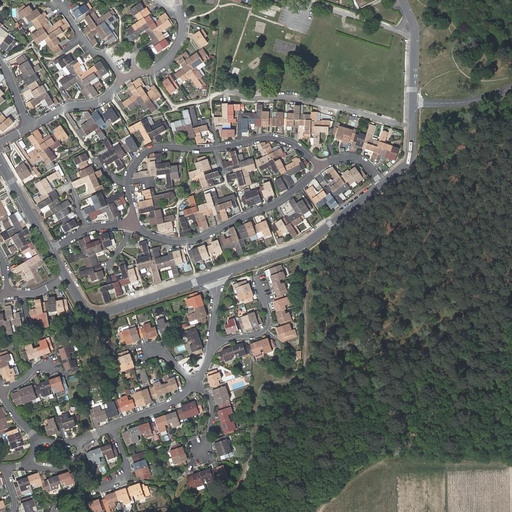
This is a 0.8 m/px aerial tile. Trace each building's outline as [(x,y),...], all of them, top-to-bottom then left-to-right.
[(355,0),(359,8),(376,0),(355,0)] [(170,19),(165,13),(159,17),(160,19),(154,23),(149,16),(151,14),(146,8),(145,9),(140,3),(129,10),(133,16),(135,15),(139,21),(126,30),(129,35),(126,37),(131,43),(140,37),(139,35),(146,30),(153,39),(150,41),(159,53),(170,45),(161,32),(172,24),(169,20),(170,19)] [(0,44),(1,45),(0,46),(0,47),(6,51),(7,50),(10,53),(14,46),(11,44),(14,41),(8,36),(6,39),(3,37),(7,32),(1,28),(3,25),(6,20),(0,15),(0,8),(2,6),(0,4),(0,44)] [(32,35),(35,40),(38,44),(44,40),(55,55),(62,50),(60,48),(58,45),(61,43),(57,37),(64,32),(63,30),(69,26),(67,24),(65,25),(61,20),(50,28),(47,23),(45,21),(48,20),(43,14),(42,15),(37,9),(34,11),(30,5),(26,8),(24,5),(18,9),(20,12),(19,13),(23,19),(26,17),(30,22),(32,21),(39,31),(32,35)] [(79,5),(72,10),(78,19),(85,13),(88,17),(85,18),(90,25),(84,29),(91,40),(95,38),(93,36),(99,32),(104,39),(106,38),(111,44),(117,39),(108,26),(117,19),(114,15),(113,16),(110,11),(102,17),(98,11),(95,13),(92,9),(89,11),(86,6),(85,5),(81,8),(79,5)] [(203,29),(194,36),(202,47),(208,43),(205,38),(208,36),(203,29)] [(186,51),(181,54),(174,59),(177,62),(178,61),(183,68),(174,74),(173,73),(167,77),(168,79),(162,83),(170,94),(176,90),(176,89),(171,83),(175,81),(180,78),(183,82),(190,77),(198,89),(202,85),(199,79),(203,76),(196,67),(203,62),(201,59),(208,55),(203,49),(190,58),(186,51)] [(65,54),(54,61),(60,70),(63,69),(65,72),(66,72),(68,75),(60,81),(63,86),(66,90),(77,83),(82,90),(81,91),(85,97),(91,93),(92,95),(97,92),(92,85),(90,82),(97,78),(98,79),(102,76),(104,79),(110,74),(101,62),(87,71),(84,68),(85,67),(82,64),(84,62),(80,57),(74,61),(70,55),(67,57),(65,54)] [(54,104),(56,105),(59,103),(56,97),(52,99),(45,89),(43,85),(40,87),(36,81),(39,79),(35,73),(42,69),(39,65),(33,68),(28,61),(27,62),(23,56),(16,60),(20,66),(19,67),(23,74),(17,78),(20,83),(24,80),(28,86),(30,85),(34,91),(32,92),(35,98),(28,103),(32,110),(35,108),(34,106),(43,100),(45,99),(48,104),(49,107),(54,104)] [(152,103),(162,96),(154,85),(151,87),(152,89),(146,94),(141,87),(143,85),(138,79),(135,81),(132,83),(133,85),(129,88),(134,95),(123,103),(121,101),(118,103),(123,110),(127,106),(131,111),(140,104),(145,112),(150,108),(153,113),(157,110),(152,103)] [(0,123),(1,125),(0,125),(0,126),(4,131),(14,123),(9,117),(7,119),(2,114),(0,115),(0,105),(6,100),(3,95),(5,93),(0,86),(0,123)] [(219,122),(219,123),(223,122),(223,130),(222,130),(222,137),(235,137),(235,130),(231,130),(231,123),(236,122),(236,118),(234,118),(234,110),(241,110),(241,104),(228,104),(228,103),(222,103),(223,117),(214,117),(214,122),(219,122)] [(257,113),(244,113),(244,118),(242,118),(242,132),(248,132),(248,124),(255,124),(255,126),(262,127),(262,125),(294,126),(294,127),(298,128),(299,125),(305,126),(305,134),(303,134),(303,138),(311,138),(311,134),(314,134),(314,147),(321,147),(322,147),(322,144),(320,143),(320,132),(329,133),(329,127),(330,127),(331,127),(333,122),(330,122),(320,121),(317,121),(318,112),(312,112),(312,115),(301,114),(301,110),(301,105),(295,105),(295,113),(288,113),(287,118),(284,118),(284,113),(277,113),(277,118),(273,118),(274,111),(270,111),(270,112),(263,112),(263,105),(263,103),(257,103),(257,104),(257,113)] [(76,131),(81,138),(86,134),(88,135),(95,130),(101,140),(106,136),(100,127),(105,123),(105,122),(107,120),(111,118),(114,122),(120,119),(112,108),(100,116),(98,113),(92,116),(89,112),(85,116),(88,121),(81,126),(82,127),(76,131)] [(208,127),(211,126),(210,120),(197,123),(194,108),(184,111),(186,120),(171,123),(173,131),(176,130),(178,135),(178,136),(182,135),(182,133),(188,132),(190,139),(195,137),(197,144),(205,142),(204,138),(202,139),(200,132),(208,130),(209,130),(208,127)] [(146,118),(141,121),(129,127),(132,132),(138,129),(145,141),(143,142),(145,145),(152,141),(151,140),(154,139),(156,143),(162,140),(159,135),(169,128),(166,122),(163,123),(164,126),(163,126),(160,121),(150,126),(146,118)] [(336,127),(333,134),(337,135),(335,138),(349,143),(350,140),(354,141),(357,142),(356,146),(362,148),(361,150),(365,151),(366,149),(374,152),(371,158),(380,161),(382,157),(385,158),(395,161),(400,149),(392,146),(390,145),(385,144),(389,132),(383,130),(379,142),(371,139),(375,126),(376,126),(370,124),(370,125),(367,135),(360,133),(359,134),(356,133),(357,131),(354,130),(340,126),(339,128),(336,127)] [(30,159),(33,164),(42,158),(47,165),(56,159),(51,152),(61,145),(58,140),(61,138),(63,141),(69,137),(61,126),(55,130),(55,129),(51,131),(54,134),(50,136),(52,138),(45,143),(41,137),(42,136),(38,129),(32,133),(32,134),(28,137),(35,148),(28,153),(31,158),(30,159)] [(138,148),(132,137),(126,141),(127,143),(121,146),(120,144),(113,147),(108,139),(104,142),(109,152),(99,157),(102,164),(106,162),(107,165),(114,161),(118,167),(116,168),(118,171),(124,167),(120,160),(120,159),(122,158),(126,155),(125,153),(131,150),(132,152),(138,148)] [(280,193),(287,189),(286,188),(294,184),(291,176),(306,168),(302,162),(301,162),(299,158),(297,159),(297,158),(293,160),(294,162),(284,167),(280,159),(282,158),(287,156),(285,153),(284,153),(281,148),(273,153),(272,150),(268,143),(265,144),(264,142),(262,143),(261,143),(257,144),(256,145),(263,158),(256,161),(261,171),(267,168),(271,166),(275,174),(280,171),(282,174),(283,173),(286,179),(283,181),(281,178),(274,181),(280,193)] [(228,182),(229,183),(232,182),(231,180),(236,178),(238,178),(240,186),(246,185),(246,186),(251,184),(248,171),(256,169),(255,169),(254,165),(253,158),(244,160),(242,154),(237,155),(236,150),(230,152),(231,156),(232,160),(226,162),(226,160),(222,161),(224,168),(231,166),(233,173),(226,175),(228,182)] [(88,195),(104,188),(102,184),(100,185),(96,178),(103,175),(101,170),(95,172),(91,165),(89,166),(86,160),(89,159),(86,153),(74,158),(77,165),(79,164),(81,167),(82,170),(80,171),(83,178),(75,181),(78,186),(86,183),(89,190),(87,191),(88,195)] [(166,189),(174,188),(173,182),(172,179),(179,178),(178,173),(182,172),(181,165),(170,166),(170,162),(161,163),(160,157),(163,156),(162,153),(154,154),(155,157),(151,158),(147,158),(147,162),(148,171),(139,172),(140,177),(154,175),(154,176),(157,175),(166,174),(166,177),(167,185),(165,186),(166,190),(166,189)] [(220,175),(218,170),(212,172),(208,159),(206,159),(205,156),(197,158),(198,161),(195,163),(197,170),(189,172),(191,177),(191,178),(199,175),(203,188),(208,186),(209,187),(214,185),(212,178),(222,175),(220,175)] [(32,168),(27,161),(15,169),(22,181),(32,174),(31,173),(34,171),(32,168)] [(333,167),(330,168),(325,170),(326,172),(329,175),(331,173),(335,179),(337,182),(330,188),(329,186),(326,188),(325,187),(322,189),(318,192),(319,194),(317,196),(313,190),(315,189),(312,186),(307,190),(316,203),(319,207),(326,203),(329,201),(334,208),(338,205),(339,205),(343,202),(338,195),(349,188),(345,183),(348,182),(350,185),(356,181),(357,182),(366,176),(361,169),(358,172),(355,168),(351,170),(350,169),(348,170),(342,174),(343,175),(341,177),(333,167)] [(39,206),(37,207),(39,211),(41,210),(49,205),(54,215),(55,214),(59,220),(61,219),(64,225),(62,226),(66,233),(78,226),(74,220),(71,221),(68,215),(71,214),(67,207),(74,203),(70,196),(67,198),(68,200),(61,204),(57,198),(59,197),(55,189),(53,190),(48,183),(58,177),(59,179),(62,177),(58,171),(36,183),(43,195),(35,200),(39,206)] [(238,178),(236,178),(240,190),(246,186),(246,185),(240,186),(238,178)] [(330,188),(337,182),(335,179),(328,185),(329,186),(330,188)] [(274,193),(270,181),(263,183),(265,190),(258,192),(258,190),(244,194),(245,197),(242,198),(244,205),(248,204),(249,206),(262,202),(261,199),(268,197),(267,195),(274,193)] [(147,201),(137,203),(139,214),(150,212),(151,218),(149,219),(151,226),(158,224),(160,232),(165,230),(166,233),(174,231),(171,221),(175,220),(174,215),(163,217),(159,201),(171,198),(176,196),(173,191),(155,195),(154,188),(143,191),(144,194),(145,194),(147,201)] [(179,230),(180,237),(185,237),(185,235),(192,232),(191,229),(189,229),(188,227),(186,222),(193,219),(194,223),(197,222),(199,226),(199,228),(202,227),(203,230),(209,228),(205,215),(213,213),(214,215),(217,214),(219,219),(222,218),(223,221),(228,219),(225,209),(233,206),(234,208),(238,207),(235,200),(236,199),(234,194),(231,195),(218,199),(216,191),(211,192),(210,190),(204,192),(205,194),(208,202),(197,206),(194,198),(193,195),(188,197),(189,199),(192,208),(183,210),(185,216),(179,218),(183,229),(179,230)] [(106,212),(110,220),(119,216),(115,207),(126,202),(123,196),(124,195),(123,192),(118,194),(117,192),(114,194),(115,196),(112,197),(107,199),(104,200),(102,195),(101,192),(91,197),(88,198),(92,206),(81,211),(85,218),(87,217),(89,216),(92,221),(95,219),(94,217),(96,217),(106,212)] [(293,228),(296,226),(303,222),(300,217),(310,211),(313,209),(310,204),(306,197),(297,203),(294,198),(289,201),(294,210),(287,214),(288,216),(272,225),(277,232),(277,231),(279,230),(282,234),(284,237),(290,233),(293,238),(298,235),(293,228)] [(27,245),(26,243),(22,237),(29,233),(26,229),(23,230),(13,214),(8,217),(15,229),(7,233),(6,231),(0,234),(0,235),(4,241),(10,238),(14,245),(8,249),(11,254),(20,249),(23,254),(24,254),(27,252),(31,258),(25,262),(13,268),(16,274),(22,270),(26,277),(24,278),(28,285),(34,282),(36,284),(41,281),(35,269),(42,265),(33,249),(30,243),(27,245)] [(271,233),(266,221),(253,226),(252,222),(247,223),(245,224),(242,225),(238,227),(239,231),(236,232),(234,227),(229,229),(232,237),(225,239),(224,236),(218,238),(218,240),(211,242),(212,245),(206,247),(205,245),(188,251),(191,258),(194,257),(196,262),(210,257),(208,254),(215,252),(216,255),(235,248),(238,255),(244,253),(241,247),(245,245),(244,242),(243,239),(249,237),(256,234),(256,233),(262,231),(264,236),(271,233)] [(71,259),(69,259),(70,263),(73,262),(84,258),(88,269),(80,272),(81,278),(90,275),(92,281),(104,277),(100,263),(98,264),(94,254),(106,250),(105,248),(112,246),(110,240),(114,239),(111,232),(97,237),(99,241),(91,243),(89,236),(83,238),(84,239),(79,241),(83,253),(77,255),(75,256),(74,254),(70,255),(71,259)] [(142,263),(143,269),(151,266),(155,279),(161,278),(158,270),(171,266),(173,274),(174,274),(179,273),(176,265),(187,262),(183,249),(169,253),(169,255),(161,258),(159,252),(161,251),(160,247),(149,250),(146,240),(139,243),(140,246),(142,245),(145,256),(136,258),(138,264),(142,263)] [(100,287),(105,303),(111,302),(107,291),(115,288),(118,296),(123,294),(121,287),(123,286),(130,284),(132,283),(138,281),(141,280),(140,274),(138,270),(137,267),(127,270),(124,261),(117,263),(118,266),(120,266),(123,274),(116,276),(115,274),(108,276),(109,279),(107,280),(108,285),(100,287)] [(276,301),(274,301),(277,312),(276,313),(280,323),(281,323),(282,326),(277,328),(279,335),(282,334),(283,337),(291,334),(290,331),(292,330),(289,323),(292,322),(289,313),(285,314),(284,310),(286,309),(285,306),(290,304),(287,297),(284,298),(283,295),(285,294),(284,291),(287,290),(285,283),(282,284),(280,280),(286,278),(284,271),(283,271),(282,272),(281,268),(271,271),(272,275),(271,276),(273,282),(272,283),(275,294),(276,293),(277,297),(275,297),(276,301)] [(271,271),(270,269),(265,271),(267,277),(269,276),(271,283),(272,283),(273,282),(271,276),(272,275),(271,271)] [(251,290),(249,283),(247,284),(246,280),(233,285),(234,288),(236,287),(238,294),(251,290)] [(252,297),(254,297),(251,290),(238,294),(241,301),(245,300),(246,303),(253,300),(252,297)] [(197,292),(189,294),(191,298),(186,299),(189,306),(194,304),(197,312),(191,314),(194,320),(198,319),(199,322),(207,320),(205,316),(207,316),(200,294),(198,295),(197,292)] [(50,326),(47,312),(58,310),(59,314),(66,313),(65,307),(68,307),(67,299),(56,301),(55,297),(48,298),(49,301),(42,303),(41,299),(36,300),(37,308),(30,310),(33,323),(36,322),(36,320),(42,318),(44,327),(50,326)] [(0,328),(5,328),(7,334),(13,333),(11,325),(18,324),(18,326),(22,325),(20,312),(12,313),(11,305),(13,305),(13,301),(5,303),(7,313),(0,314),(0,328)] [(225,326),(228,334),(238,330),(238,329),(245,327),(246,330),(259,325),(258,323),(262,322),(260,315),(256,316),(255,313),(241,317),(242,320),(236,322),(234,318),(227,321),(229,325),(225,326)] [(126,342),(127,344),(141,339),(140,338),(147,336),(148,339),(158,335),(158,334),(162,333),(162,334),(172,330),(170,322),(166,323),(164,318),(157,320),(159,326),(152,328),(150,323),(143,325),(144,328),(138,330),(137,327),(129,329),(123,331),(123,332),(119,333),(121,336),(123,344),(126,342)] [(193,325),(186,327),(187,330),(185,331),(187,338),(191,337),(193,344),(190,345),(193,352),(194,352),(195,355),(203,352),(202,349),(203,348),(196,327),(194,328),(193,325)] [(279,335),(277,328),(275,328),(278,335),(277,339),(280,341),(296,336),(294,330),(292,330),(293,334),(291,334),(283,337),(282,334),(279,335)] [(254,355),(255,355),(259,353),(261,353),(260,350),(264,348),(265,353),(272,351),(271,348),(274,347),(273,341),(272,340),(269,341),(268,338),(250,344),(250,345),(247,346),(246,344),(243,345),(243,343),(222,350),(222,352),(219,354),(222,361),(225,360),(225,362),(232,359),(231,356),(239,353),(240,357),(247,354),(246,352),(249,352),(250,353),(253,352),(254,355)] [(54,349),(53,348),(51,341),(48,342),(47,339),(40,341),(41,346),(34,349),(32,344),(26,346),(27,350),(23,351),(26,359),(29,357),(30,359),(51,352),(50,351),(54,349)] [(59,349),(66,371),(67,371),(69,370),(70,373),(79,370),(78,367),(75,360),(72,361),(71,357),(72,357),(70,353),(75,351),(73,345),(69,346),(68,343),(60,345),(61,349),(59,349)] [(8,362),(11,361),(9,354),(7,354),(6,351),(0,352),(0,364),(5,379),(7,378),(8,381),(15,379),(14,376),(16,375),(13,368),(10,369),(8,362)] [(135,367),(130,354),(129,354),(127,351),(120,353),(121,356),(117,358),(122,371),(126,370),(127,373),(135,371),(133,367),(135,367)] [(219,384),(218,380),(222,379),(219,373),(218,373),(217,370),(209,372),(210,376),(208,376),(212,387),(213,386),(219,384)] [(67,385),(65,379),(65,378),(61,379),(60,377),(39,384),(40,386),(36,387),(33,389),(32,386),(19,390),(19,391),(13,394),(14,395),(11,396),(12,401),(14,401),(16,406),(23,403),(36,399),(36,396),(42,394),(44,397),(50,395),(49,390),(52,389),(56,387),(58,392),(65,390),(63,386),(67,385)] [(91,414),(92,414),(93,419),(94,421),(97,420),(98,422),(101,421),(105,419),(119,415),(118,413),(124,411),(125,411),(136,407),(135,407),(139,406),(143,405),(148,403),(152,402),(152,399),(158,397),(158,395),(179,388),(178,386),(181,385),(179,378),(176,379),(175,377),(168,379),(169,383),(162,385),(161,382),(154,384),(155,389),(149,391),(148,389),(135,394),(133,395),(135,399),(133,400),(133,399),(129,400),(127,395),(120,397),(122,403),(116,406),(114,402),(108,404),(109,409),(102,411),(100,406),(94,409),(95,412),(91,414)] [(215,397),(228,393),(226,386),(221,387),(220,384),(219,384),(213,386),(214,390),(212,390),(215,397)] [(227,405),(225,401),(230,400),(228,393),(215,397),(217,404),(218,404),(219,407),(227,405)] [(137,436),(145,433),(147,438),(153,436),(152,432),(158,430),(159,432),(166,430),(165,425),(172,422),(174,427),(181,425),(178,418),(185,416),(186,418),(200,414),(198,410),(202,409),(199,401),(196,402),(195,401),(182,406),(182,408),(176,411),(176,412),(155,419),(156,422),(150,424),(149,422),(128,430),(128,432),(125,433),(121,434),(125,445),(132,443),(139,441),(137,436)] [(228,415),(233,414),(230,404),(227,405),(219,407),(220,411),(217,412),(221,422),(229,419),(230,419),(228,415)] [(70,419),(68,413),(61,416),(62,420),(56,422),(55,418),(48,421),(49,426),(45,427),(48,435),(59,432),(59,430),(65,428),(66,429),(76,426),(74,417),(70,419)] [(235,429),(233,422),(230,423),(229,419),(221,422),(224,433),(233,430),(235,429)] [(16,429),(9,432),(10,435),(6,436),(2,438),(5,445),(9,443),(9,444),(11,450),(14,449),(16,452),(23,450),(22,446),(23,446),(18,432),(17,433),(16,429)] [(228,454),(232,453),(227,439),(224,440),(223,437),(215,440),(216,443),(215,443),(219,457),(221,457),(222,460),(229,457),(228,454)] [(115,457),(119,456),(115,444),(112,446),(111,444),(106,445),(103,447),(100,448),(103,456),(107,454),(109,460),(116,457),(115,457)] [(185,461),(187,460),(183,447),(181,447),(180,444),(173,447),(174,450),(170,451),(173,458),(175,464),(177,464),(178,467),(186,465),(185,461)] [(103,456),(100,448),(97,449),(93,450),(89,451),(90,452),(86,453),(91,467),(94,465),(101,462),(99,457),(103,456)] [(140,476),(141,480),(149,478),(148,474),(150,473),(146,459),(142,461),(141,457),(134,460),(135,463),(133,464),(137,477),(140,476)] [(221,481),(228,478),(224,466),(217,468),(217,469),(210,471),(210,469),(192,475),(193,477),(189,478),(193,489),(204,485),(202,480),(206,479),(207,482),(213,480),(213,478),(219,476),(221,481)] [(71,482),(74,481),(71,474),(68,475),(67,473),(46,480),(47,481),(43,482),(44,483),(46,489),(49,488),(50,491),(57,489),(56,485),(64,483),(65,486),(71,484),(71,482)] [(44,483),(43,482),(41,476),(38,477),(37,474),(16,481),(17,483),(14,485),(16,492),(19,491),(20,493),(27,490),(26,487),(33,484),(34,488),(41,485),(40,484),(44,483)] [(89,506),(91,511),(95,510),(95,511),(98,511),(103,510),(102,509),(109,506),(110,510),(117,507),(115,502),(122,500),(124,505),(131,502),(129,496),(132,495),(132,496),(136,495),(138,500),(145,497),(143,493),(147,492),(144,485),(141,486),(140,484),(129,487),(130,488),(127,489),(126,489),(105,496),(106,499),(100,501),(99,499),(88,503),(89,506)] [(21,504),(24,511),(32,511),(31,508),(35,507),(32,500),(30,500),(29,497),(22,499),(23,503),(21,504)]
